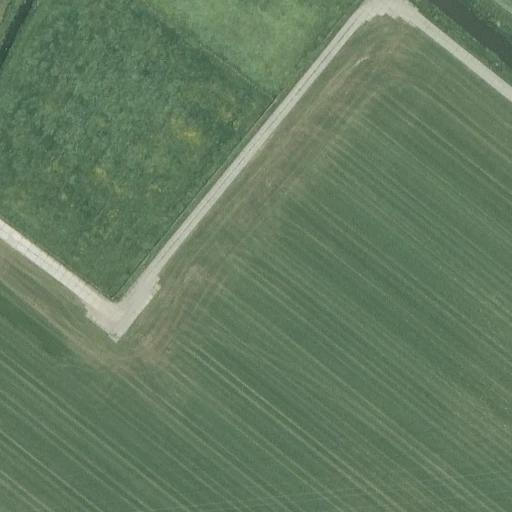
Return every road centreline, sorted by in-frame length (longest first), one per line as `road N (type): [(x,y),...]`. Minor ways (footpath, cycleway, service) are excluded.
road 1 (track): [(381,0),(117,313),(0,230)]
road 2 (track): [(511,95),(392,0)]
